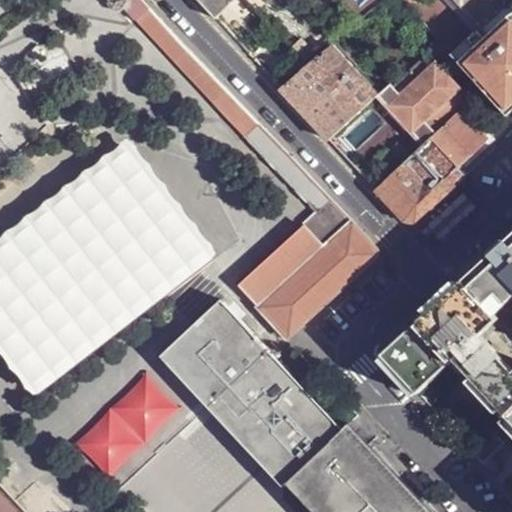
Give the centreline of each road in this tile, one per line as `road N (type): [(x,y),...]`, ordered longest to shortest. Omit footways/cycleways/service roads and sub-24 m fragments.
road 1 (residential): [(174,0),(422,268)]
road 2 (residential): [(422,268),(354,351),(361,372),(489,511)]
road 3 (residential): [(422,268),(511,182)]
